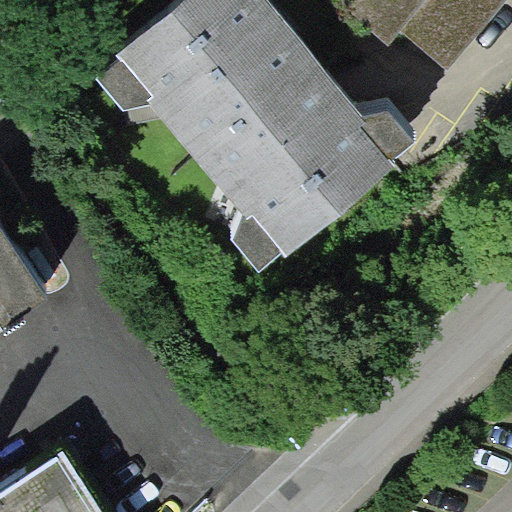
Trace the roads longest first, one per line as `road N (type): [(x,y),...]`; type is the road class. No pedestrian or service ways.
road 1 (residential): [(511,312),(287,511)]
road 2 (unknown): [(511,84),(461,89),(420,78),(384,54),(348,18),(342,0)]
